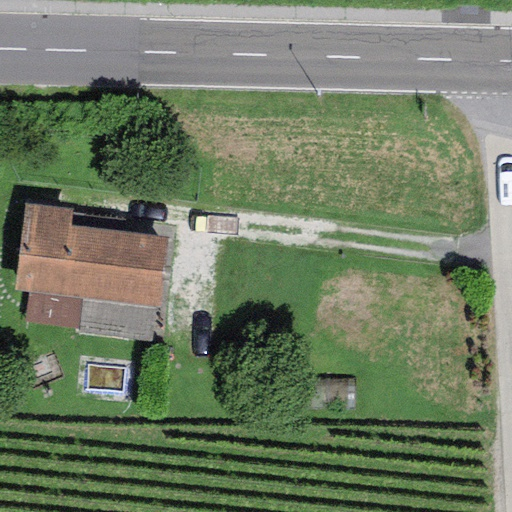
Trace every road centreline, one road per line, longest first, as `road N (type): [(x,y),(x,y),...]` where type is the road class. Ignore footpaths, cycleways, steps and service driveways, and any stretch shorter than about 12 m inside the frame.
road 1 (primary): [(493,62),(0,48)]
road 2 (unclassified): [(493,62),(511,360)]
